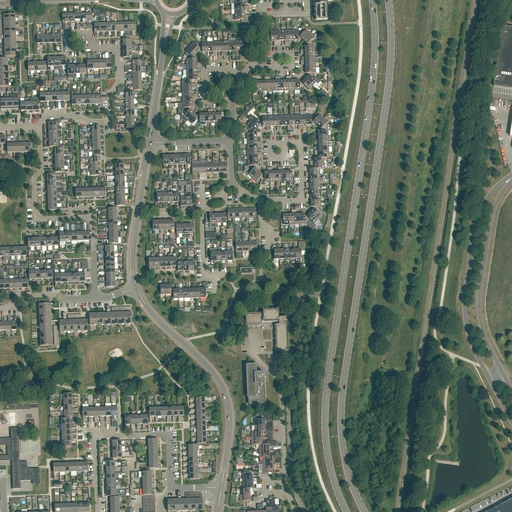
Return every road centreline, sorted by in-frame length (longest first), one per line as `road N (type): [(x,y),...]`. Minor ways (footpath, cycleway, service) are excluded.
road 1 (secondary): [(364,511),(345,464),(340,418),(389,79),(388,0)]
road 2 (secondary): [(372,0),(372,82),(325,402),(327,454),(346,511)]
road 3 (tertiary): [(221,487),(230,435),(224,391),(136,287)]
road 4 (unclassified): [(511,176),(479,212),(464,294),(469,336),(489,378)]
road 5 (residential): [(97,511),(100,436),(163,434),(170,483),(193,488)]
road 6 (unclassified): [(502,371),(478,306),(491,214),(511,180)]
road 7 (residential): [(295,511),(284,487),(281,382),(249,352),(252,332)]
road 8 (residential): [(38,126),(43,117),(111,121),(117,48),(91,49)]
road 9 (tertiary): [(136,287),(132,248),(148,142)]
road 10 (residential): [(68,217),(35,219),(38,126)]
road 11 (residential): [(224,274),(204,274),(201,211),(232,184)]
